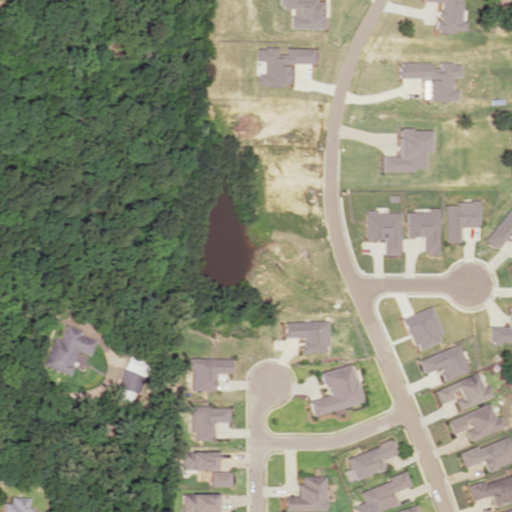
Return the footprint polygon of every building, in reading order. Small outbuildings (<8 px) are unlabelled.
[(322,0),(277,0),(278,7),(288,8),(287,27),(322,28),(322,0)] [(458,0),(420,0),(420,1),(436,1),(436,31),(463,31),(463,21),(459,21),(458,0)] [(399,63),(398,77),(421,77),(420,99),(456,100),(456,88),(449,88),(450,76),(458,76),(459,62),(437,62),(437,64),(399,63)] [(443,202),(444,241),(459,241),(459,226),(478,226),(477,201),(443,202)] [(504,237),(511,242),(511,203),(510,202),(483,240),(495,249),(504,237)] [(406,210),(406,236),(421,235),(422,253),(438,252),(437,209),(406,210)] [(364,238),(382,238),(382,254),(398,254),(399,211),(365,210),(364,238)] [(511,305),(506,306),(506,325),(487,325),(487,342),(511,341),(511,305)] [(281,337),(298,337),(299,352),(325,351),(324,320),(281,321),(281,337)] [(95,338),(63,325),(58,339),(52,337),(41,364),(66,374),(76,350),(88,355),(95,338)] [(422,373),(437,367),(442,379),(467,369),(456,343),(416,359),(422,373)] [(121,367),(142,375),(147,363),(126,355),(121,367)] [(214,389),(214,372),(228,372),(228,358),(184,357),(184,367),(190,367),(189,389),(214,389)] [(318,370),(324,395),(307,399),(311,414),(358,402),(348,363),(318,370)] [(140,375),(121,368),(112,394),(130,401),(140,375)] [(432,389),(437,403),(452,397),(451,396),(452,396),(457,408),(491,395),(486,384),(481,386),(475,371),(432,389)] [(451,434),(462,429),(467,440),(502,425),(498,415),(494,417),(487,402),(445,420),(451,434)] [(228,421),(229,406),(189,406),(189,438),(212,438),(212,421),(228,421)] [(457,452),(462,466),(481,459),(485,470),(511,459),(511,452),(506,435),(457,452)] [(353,478),(382,468),(379,459),(394,453),(389,439),(345,455),(353,478)] [(178,450),(178,469),(214,470),(215,451),(178,450)] [(230,484),(229,470),(208,471),(209,485),(230,484)] [(407,485),(403,470),(385,475),(387,481),(358,490),(365,511),(370,511),(395,504),(391,491),(407,485)] [(511,473),(467,485),(470,499),(489,495),(492,505),(511,500),(511,473)] [(325,510),(325,475),(301,475),(301,483),(297,483),(296,495),(283,495),(283,510),(325,510)] [(178,511),(210,511),(214,511),(215,493),(178,492),(178,511)] [(0,511),(26,511),(27,496),(7,496),(7,502),(0,501),(0,511)]
